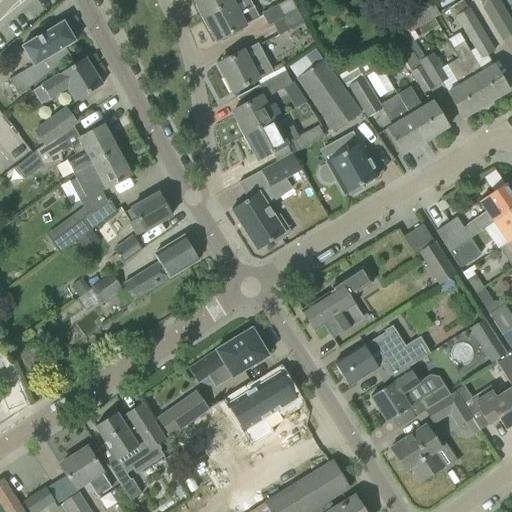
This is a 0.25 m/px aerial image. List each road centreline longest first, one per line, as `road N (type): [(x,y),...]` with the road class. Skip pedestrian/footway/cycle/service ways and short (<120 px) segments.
road 1 (residential): [(250,289),(488,141),(511,137)]
road 2 (residential): [(0,445),(250,289)]
road 3 (residential): [(399,511),(250,289)]
road 4 (residential): [(191,197),(86,0)]
road 5 (residential): [(162,0),(185,46),(207,149),(206,175),(191,197)]
